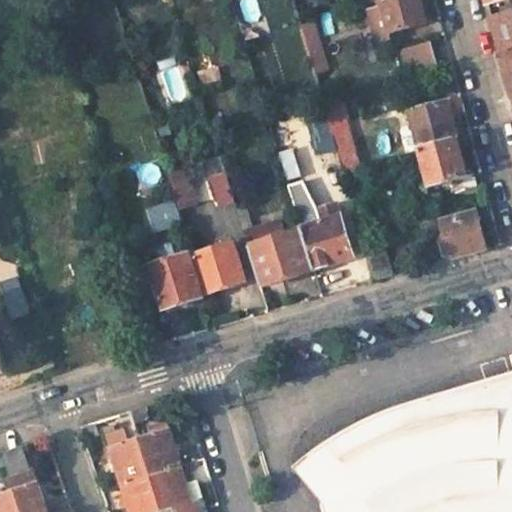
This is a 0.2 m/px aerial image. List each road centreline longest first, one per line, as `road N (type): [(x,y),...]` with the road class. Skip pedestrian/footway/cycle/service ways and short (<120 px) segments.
road 1 (unclassified): [(199,355),(511,262)]
road 2 (unclassified): [(511,177),(464,0)]
road 3 (unclassified): [(199,355),(244,511)]
road 4 (unclassified): [(56,398),(199,355)]
road 5 (unclassified): [(56,398),(94,511)]
